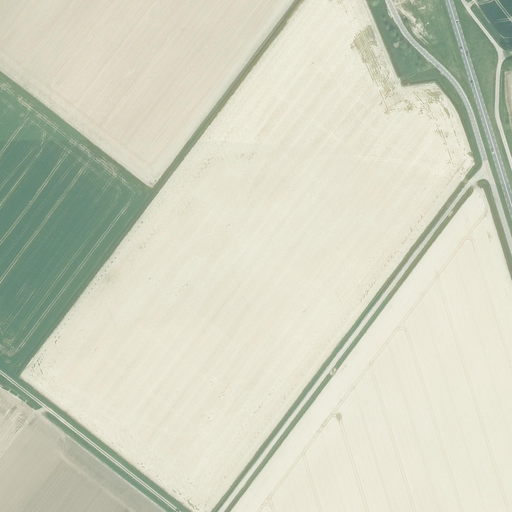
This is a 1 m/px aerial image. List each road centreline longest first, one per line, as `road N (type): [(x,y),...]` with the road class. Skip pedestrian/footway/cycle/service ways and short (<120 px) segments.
road 1 (unclassified): [(218,511),(471,181),(487,171)]
road 2 (track): [(178,511),(0,373)]
road 3 (primary): [(448,0),(511,207)]
road 4 (unclassified): [(487,171),(458,88),(405,34),(388,0)]
